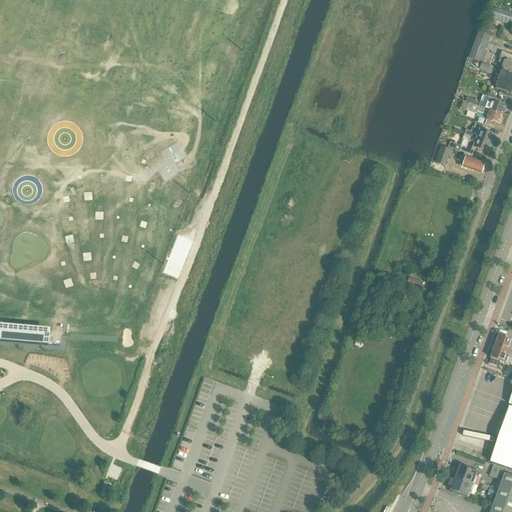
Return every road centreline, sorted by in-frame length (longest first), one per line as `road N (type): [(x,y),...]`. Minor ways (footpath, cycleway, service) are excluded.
road 1 (track): [(116,452),(281,0)]
road 2 (secondary): [(408,511),(511,223)]
